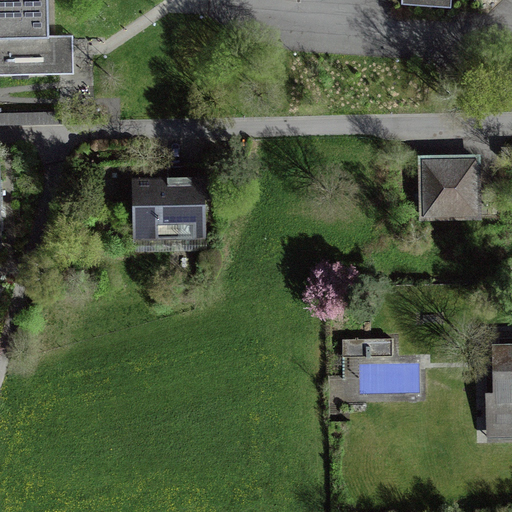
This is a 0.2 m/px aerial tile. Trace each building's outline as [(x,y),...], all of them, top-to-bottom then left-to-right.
[(0,0),(0,77),(75,76),(75,55),(75,33),(49,34),(48,0),(0,0)] [(403,0),(403,3),(452,9),(452,0),(403,0)] [(483,161),(420,162),(422,226),(484,225),(483,161)] [(208,162),(103,165),(104,180),(83,181),(84,203),(134,202),(135,236),(211,234),(208,162)] [(392,358),(391,339),(366,340),(367,358),(392,358)] [(511,350),(495,350),(496,397),(487,398),(488,444),(511,442),(511,350)]
